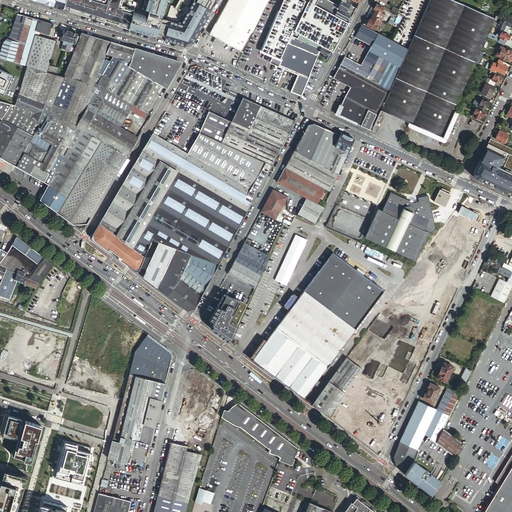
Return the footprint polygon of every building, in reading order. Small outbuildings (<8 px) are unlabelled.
[(35,0),(35,1),(59,8),(59,7),(64,8),(65,5),(65,2),(65,0),(35,0)] [(66,0),(64,8),(129,28),(134,12),(118,7),(104,3),(94,0),(66,0)] [(216,0),(137,0),(134,12),(129,28),(185,46),(193,42),(216,0)] [(228,0),(210,34),(243,52),(268,0),(228,0)] [(305,0),(283,0),(260,50),(281,59),(291,36),(298,22),(308,1),(305,0)] [(309,0),(299,22),(298,22),(291,36),(317,47),(323,34),(314,30),(313,28),(308,26),(321,0),(309,0)] [(345,0),(340,0),(337,8),(342,12),(345,13),(350,4),(345,1),(345,0)] [(499,15),(506,3),(502,2),(501,3),(483,0),(428,0),(410,42),(385,99),(415,113),(410,124),(442,138),(452,116),(451,115),(454,110),(457,104),(459,98),(475,63),(480,50),(486,36),(488,32),(491,25),(496,13),(499,15)] [(373,8),(375,9),(372,15),(382,20),(383,21),(386,15),(380,12),(383,7),(376,3),(373,8)] [(335,14),(349,22),(351,19),(352,17),(345,13),(342,12),(341,13),(336,11),(335,14)] [(495,22),(499,15),(496,13),(491,25),(503,31),(506,25),(511,28),(511,20),(502,16),(498,23),(495,22)] [(36,30),(39,20),(23,15),(21,21),(16,40),(8,37),(3,43),(0,52),(0,57),(26,65),(35,35),(36,30)] [(382,20),(372,15),(370,19),(369,19),(368,21),(366,20),(364,24),(374,30),(376,26),(378,27),(382,20)] [(10,35),(8,37),(16,40),(21,21),(15,20),(13,27),(10,35)] [(39,20),(36,30),(49,34),(51,27),(52,27),(51,28),(52,28),(53,24),(39,20)] [(343,58),(340,64),(389,90),(407,49),(382,36),(361,25),(355,37),(371,46),(360,66),(343,58)] [(70,32),(64,30),(61,39),(64,40),(61,50),(65,51),(65,49),(70,32)] [(497,36),(488,32),(486,36),(504,45),(507,39),(508,40),(510,36),(500,31),(497,36)] [(78,34),(70,32),(65,49),(70,50),(72,42),(75,43),(78,34)] [(106,54),(111,42),(82,33),(64,77),(63,77),(56,75),(47,72),(28,66),(19,94),(51,106),(46,117),(47,117),(67,129),(64,146),(44,182),(48,184),(57,167),(67,151),(80,129),(76,126),(98,84),(97,84),(109,63),(110,61),(104,59),(106,54)] [(35,35),(26,65),(28,66),(47,72),(49,65),(56,41),(35,35)] [(310,75),(311,72),(311,71),(317,58),(320,50),(321,49),(317,47),(291,36),(281,59),(278,65),(284,68),(298,75),(291,91),(301,96),(310,75)] [(139,108),(147,113),(160,92),(163,87),(166,89),(171,80),(174,75),(179,68),(181,64),(135,50),(135,49),(111,42),(106,54),(113,56),(110,61),(109,63),(97,84),(98,84),(132,105),(139,108)] [(322,47),(332,53),(335,49),(337,45),(332,42),(330,45),(328,44),(327,46),(323,44),(322,47)] [(511,56),(511,52),(500,46),(496,55),(509,62),(511,56)] [(329,59),(332,53),(322,47),(321,49),(320,50),(324,52),(322,55),(325,56),(323,58),(328,60),(329,59)] [(135,50),(181,64),(180,63),(135,49),(135,50)] [(481,51),(480,50),(475,63),(478,64),(483,52),(481,51)] [(318,59),(311,71),(311,72),(319,77),(326,63),(318,59)] [(501,64),(503,61),(499,59),(497,62),(498,63),(495,70),(503,75),(507,67),(503,65),(501,64)] [(225,100),(233,83),(192,64),(184,82),(225,100)] [(340,64),(333,78),(350,87),(344,98),(340,106),(338,111),(337,114),(371,130),(389,90),(340,64)] [(49,65),(47,72),(56,75),(59,68),(49,65)] [(0,90),(4,92),(12,74),(0,68),(0,90)] [(493,75),(491,77),(490,79),(487,83),(494,87),(496,83),(498,83),(499,82),(500,82),(502,78),(496,75),(496,74),(490,70),(489,73),(490,73),(493,75)] [(310,75),(301,96),(306,98),(308,94),(310,95),(313,88),(318,79),(310,75)] [(485,83),(485,84),(483,87),(480,94),(490,98),(495,88),(485,83)] [(48,184),(40,199),(58,213),(93,155),(119,170),(137,137),(120,127),(130,109),(132,105),(98,84),(76,126),(80,129),(67,151),(57,167),(48,184)] [(40,128),(47,117),(46,117),(51,106),(19,94),(18,93),(15,105),(0,101),(0,118),(2,119),(9,107),(40,124),(39,127),(40,128)] [(490,99),(483,96),(480,103),(477,101),(474,106),(476,107),(478,107),(478,106),(485,109),(486,107),(487,108),(489,103),(489,102),(490,99)] [(266,162),(271,165),(295,121),(243,97),(242,100),(240,104),(238,108),(234,115),(231,121),(209,111),(199,133),(266,162)] [(383,111),(408,123),(410,124),(415,113),(385,99),(380,110),(383,111)] [(0,160),(2,158),(16,167),(39,127),(40,124),(9,107),(2,119),(0,122),(0,160)] [(484,112),(476,108),(472,115),(471,116),(472,116),(479,120),(481,117),(482,117),(485,113),(484,112)] [(149,116),(138,109),(136,112),(136,113),(147,120),(149,116)] [(442,138),(410,124),(408,123),(406,127),(444,145),(459,114),(454,112),(452,116),(442,138)] [(40,128),(39,127),(16,167),(44,182),(64,146),(67,129),(47,117),(40,128)] [(307,124),(293,150),(323,166),(334,147),(339,135),(313,123),(312,124),(309,124),(307,124)] [(503,144),(508,134),(502,131),(499,130),(495,139),(503,144)] [(103,247),(108,251),(109,251),(110,251),(111,251),(111,250),(115,253),(119,256),(118,257),(118,258),(119,259),(120,260),(127,265),(135,271),(136,271),(137,271),(138,270),(139,269),(140,268),(145,258),(152,239),(158,242),(159,242),(165,244),(168,246),(175,248),(218,265),(227,248),(256,194),(250,190),(266,162),(199,133),(188,153),(153,133),(94,232),(93,234),(93,235),(93,236),(93,238),(93,239),(94,240),(95,241),(98,244),(103,247)] [(338,174),(354,139),(341,133),(334,147),(323,166),(338,174)] [(473,175),(510,192),(511,187),(511,172),(498,166),(503,155),(485,145),(471,170),(472,173),(473,175)] [(323,166),(293,150),(291,155),(286,164),(284,167),(329,191),(338,175),(338,174),(323,166)] [(95,210),(119,170),(93,155),(58,213),(73,224),(87,223),(95,210)] [(276,182),(306,198),(297,214),(314,223),(322,207),(316,203),(324,189),(284,167),(280,175),(276,181),(276,182)] [(275,218),(287,197),(272,189),(266,200),(260,211),(261,212),(261,211),(275,218)] [(448,193),(439,189),(434,201),(442,205),(448,193)] [(378,208),(365,236),(416,260),(429,232),(436,230),(428,196),(417,198),(419,202),(417,202),(413,203),(409,201),(391,193),(382,210),(378,208)] [(450,224),(437,256),(468,268),(484,228),(451,215),(448,223),(450,224)] [(26,277),(39,283),(43,276),(44,277),(46,275),(53,264),(26,243),(16,236),(8,250),(0,265),(0,266),(6,269),(17,274),(19,275),(22,276),(26,277)] [(165,244),(159,242),(151,258),(142,277),(156,287),(160,280),(166,269),(175,250),(168,246),(165,244)] [(236,257),(227,273),(228,274),(254,288),(269,256),(267,255),(243,243),(236,257)] [(0,248),(0,265),(8,250),(1,246),(0,248)] [(218,265),(175,248),(175,250),(190,257),(180,279),(202,295),(207,286),(218,265)] [(190,257),(175,250),(166,269),(160,280),(156,287),(170,298),(180,279),(190,257)] [(498,255),(491,251),(485,262),(490,265),(493,266),(502,271),(500,274),(510,279),(508,283),(511,284),(511,266),(509,265),(511,261),(504,257),(502,261),(498,259),(496,258),(498,255)] [(250,358),(303,398),(384,291),(363,275),(355,270),(332,252),(300,295),(295,291),(284,306),(289,310),(266,340),(264,339),(250,358)] [(271,287),(283,293),(293,269),(281,264),(271,287)] [(357,267),(355,270),(363,275),(365,273),(357,267)] [(0,296),(10,300),(17,281),(17,280),(14,279),(17,274),(6,269),(3,275),(0,282),(0,296)] [(36,288),(39,283),(26,277),(23,283),(19,293),(21,294),(23,290),(24,291),(26,284),(36,288)] [(202,295),(180,279),(170,298),(179,304),(185,309),(187,310),(195,308),(202,295)] [(501,279),(492,297),(505,303),(511,289),(511,284),(508,283),(501,279)] [(226,339),(229,342),(247,304),(224,294),(210,319),(211,323),(211,328),(226,339)] [(170,351),(147,335),(135,352),(128,373),(165,382),(171,356),(170,351)] [(362,369),(346,358),(329,380),(312,404),(329,417),(345,393),(362,369)] [(450,374),(453,367),(444,362),(440,370),(450,374)] [(471,371),(465,368),(459,379),(466,382),(471,371)] [(446,382),(450,374),(440,370),(436,378),(446,382)] [(133,440),(134,440),(150,444),(165,382),(128,373),(127,380),(120,409),(116,427),(108,458),(126,462),(132,440),(133,440)] [(439,387),(430,383),(428,388),(426,392),(422,399),(432,404),(438,392),(437,392),(439,387)] [(437,410),(449,416),(460,393),(448,387),(437,410)] [(413,412),(399,442),(394,456),(394,457),(394,461),(395,462),(395,465),(396,466),(404,473),(412,463),(413,463),(413,461),(421,448),(420,448),(428,437),(436,443),(443,429),(449,416),(437,410),(418,402),(413,412)] [(268,453),(279,457),(280,454),(286,439),(238,404),(237,403),(236,403),(235,403),(233,403),(232,404),(230,406),(229,408),(228,411),(224,410),(221,417),(234,425),(240,427),(270,450),(268,453)] [(42,426),(9,415),(4,435),(19,439),(14,456),(32,461),(37,442),(42,426)] [(436,443),(454,456),(461,442),(443,429),(436,443)] [(432,475),(440,481),(454,456),(436,443),(428,437),(420,448),(421,448),(413,461),(424,469),(425,469),(426,470),(428,470),(429,471),(430,472),(431,474),(432,475)] [(280,454),(279,457),(278,459),(291,465),(294,458),(293,458),(297,448),(286,439),(280,454)] [(126,462),(129,463),(134,440),(133,440),(132,440),(126,462)] [(64,441),(54,478),(81,485),(86,465),(90,452),(91,448),(64,441)] [(157,495),(187,503),(198,467),(201,454),(186,451),(187,446),(186,446),(171,442),(157,495)] [(511,511),(511,455),(503,469),(508,473),(498,489),(484,511),(511,511)] [(412,463),(404,473),(419,484),(419,483),(433,493),(440,481),(432,475),(431,474),(430,472),(429,471),(428,470),(426,470),(425,469),(424,469),(413,461),(413,463),(412,463)] [(508,473),(503,469),(497,480),(493,486),(496,488),(498,489),(508,473)] [(4,473),(0,484),(0,511),(15,511),(19,505),(26,479),(4,473)] [(419,483),(419,484),(432,494),(433,493),(419,483)] [(210,503),(213,492),(199,488),(194,502),(201,505),(202,501),(210,503)] [(128,511),(131,501),(98,493),(93,511),(128,511)] [(184,511),(187,503),(157,495),(153,511),(184,511)] [(331,511),(299,498),(292,511),(331,511)] [(65,511),(67,506),(42,500),(41,505),(39,511),(65,511)] [(372,511),(356,500),(352,505),(351,504),(345,511),(372,511)]
